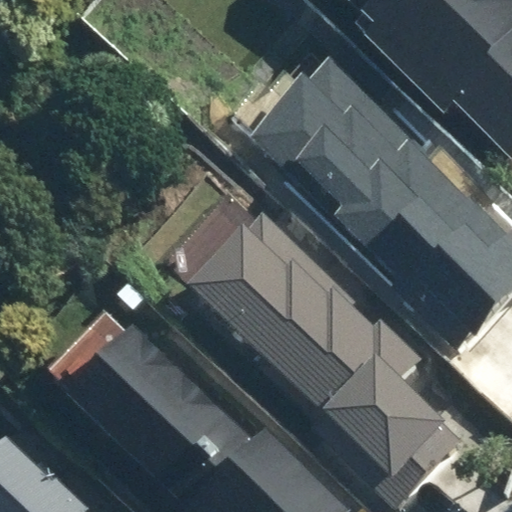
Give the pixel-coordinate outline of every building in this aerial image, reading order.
[(511,0),(344,0),(384,38),(375,47),(456,125),(465,115),(511,159),(511,0)] [(335,60),(263,141),(350,217),(342,226),(408,284),(398,294),(458,346),(473,329),(483,339),(511,305),(511,231),(422,153),(430,144),(335,60)] [(218,172),(172,127),(61,239),(107,284),(218,172)] [(278,218),(199,298),(271,368),(265,374),(316,424),(322,418),(333,429),(322,440),(395,511),(409,511),(423,498),(409,485),(458,436),(416,393),(435,374),(278,218)] [(146,343),(79,410),(123,453),(103,473),(142,511),(348,511),(281,445),(266,460),(146,343)] [(91,511),(28,450),(0,479),(0,511),(91,511)]
